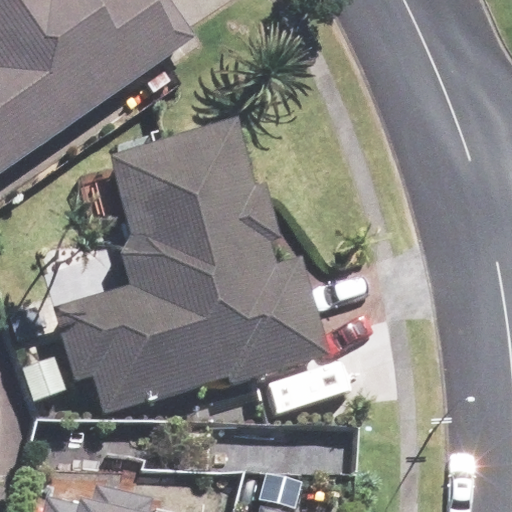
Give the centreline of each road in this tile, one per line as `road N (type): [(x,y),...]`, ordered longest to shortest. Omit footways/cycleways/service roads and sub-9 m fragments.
road 1 (residential): [(511,511),(487,204)]
road 2 (residential): [(487,204),(402,0)]
